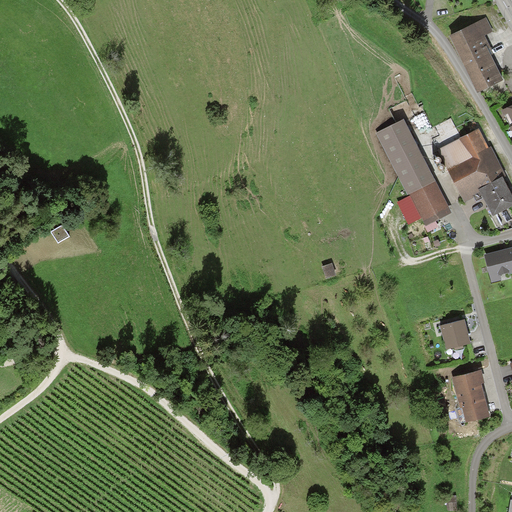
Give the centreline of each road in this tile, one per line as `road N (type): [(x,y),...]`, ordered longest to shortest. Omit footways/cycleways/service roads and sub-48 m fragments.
road 1 (track): [(63,0),(135,137),(152,230),(194,340),(276,481),(268,511)]
road 2 (track): [(266,511),(265,483),(189,424),(125,377),(60,355)]
road 3 (residential): [(509,425),(465,247),(511,233)]
road 4 (track): [(0,417),(37,391),(60,355),(57,333),(0,254)]
road 5 (residential): [(511,153),(421,24)]
